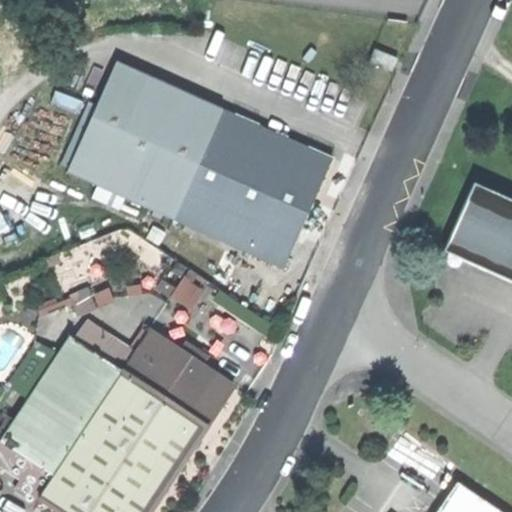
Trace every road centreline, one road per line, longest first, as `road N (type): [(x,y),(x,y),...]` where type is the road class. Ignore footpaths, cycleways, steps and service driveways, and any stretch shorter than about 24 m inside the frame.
road 1 (unclassified): [(473,0),(336,310)]
road 2 (unclassified): [(336,310),(221,511)]
road 3 (unclassified): [(336,310),(511,428)]
